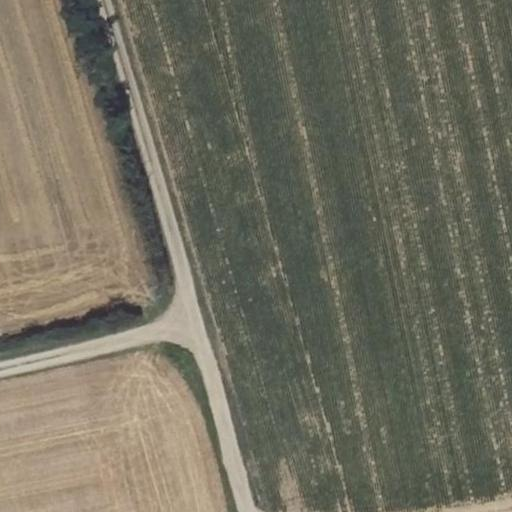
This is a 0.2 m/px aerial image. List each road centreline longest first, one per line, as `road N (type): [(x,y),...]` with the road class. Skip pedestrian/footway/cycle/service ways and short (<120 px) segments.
road 1 (track): [(249,511),(100,0)]
road 2 (track): [(195,325),(0,367)]
